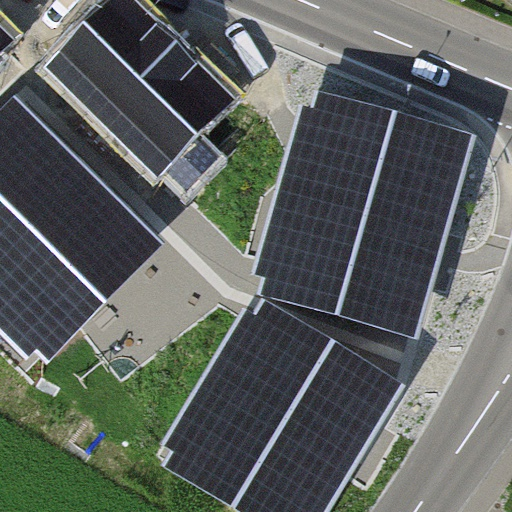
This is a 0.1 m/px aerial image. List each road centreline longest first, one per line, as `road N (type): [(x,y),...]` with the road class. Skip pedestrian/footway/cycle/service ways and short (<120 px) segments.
road 1 (tertiary): [(299,0),(511,89)]
road 2 (tertiary): [(511,365),(417,511)]
